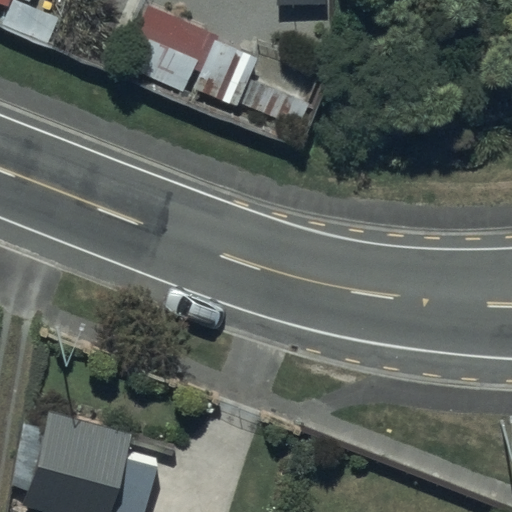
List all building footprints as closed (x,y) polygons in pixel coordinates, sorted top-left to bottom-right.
[(0,0),(0,6),(5,9),(8,0),(0,0)] [(197,71),(213,35),(215,29),(145,0),(144,0),(118,62),(179,88),(188,67),(197,71)] [(213,35),(197,71),(191,85),(228,103),(230,97),(251,51),(213,35)] [(251,52),(231,97),(297,127),(322,67),(256,39),(251,52)] [(106,511),(129,432),(47,409),(21,501),(60,511),(106,511)]
